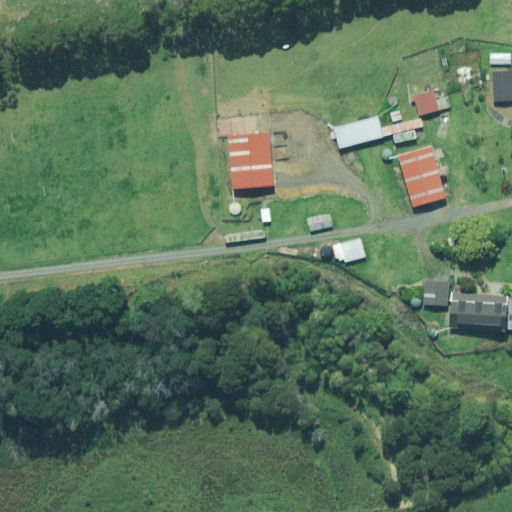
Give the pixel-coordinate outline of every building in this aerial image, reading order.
[(448,97),(437,100),(434,90),(414,95),(420,115),(451,107),(448,97)] [(270,131),(258,132),(256,115),(237,117),(237,122),(245,121),(246,132),(228,133),(234,190),(276,185),(270,131)] [(420,119),(381,129),(378,116),(335,127),(340,148),(422,126),(420,119)] [(413,208),(447,198),(432,146),(398,155),(413,208)] [(271,222),(270,208),(260,209),(261,223),(271,222)] [(332,227),(329,215),(306,220),(309,232),(332,227)] [(265,238),(264,230),(225,235),(226,244),(265,238)] [(343,262),(366,257),(361,238),(334,245),(336,253),(341,252),(343,262)] [(424,283),(423,306),(448,307),(449,284),(424,283)] [(511,328),(511,294),(452,294),(452,328),(511,328)]
